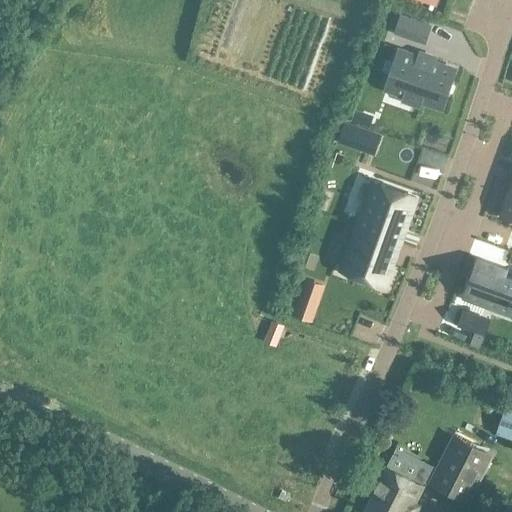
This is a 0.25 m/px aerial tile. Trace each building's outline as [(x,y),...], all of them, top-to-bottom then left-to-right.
[(419,40),(425,25),(402,17),(396,32),(419,40)] [(398,51),(387,84),(406,91),(404,94),(420,100),(441,107),(454,71),(398,51)] [(339,141),(373,153),(379,136),(346,124),(339,141)] [(373,182),(358,226),(401,242),(417,198),(373,182)] [(511,186),(501,216),(511,220),(511,186)] [(358,226),(342,271),(385,286),(401,242),(358,226)] [(479,260),(466,296),(486,304),(488,299),(511,307),(511,271),(509,270),(509,269),(480,258),(479,260)] [(301,295),(294,314),(311,320),(318,301),(301,295)] [(475,331),(481,317),(464,310),(458,324),(475,331)] [(267,339),(277,343),(279,338),(283,327),(273,323),(267,339)] [(511,401),(509,401),(497,433),(511,438),(511,401)] [(437,469),(431,481),(469,501),(492,455),(454,436),(437,469)] [(387,468),(366,510),(370,511),(408,511),(422,486),(425,478),(431,481),(437,469),(423,462),(413,481),(387,468)]
